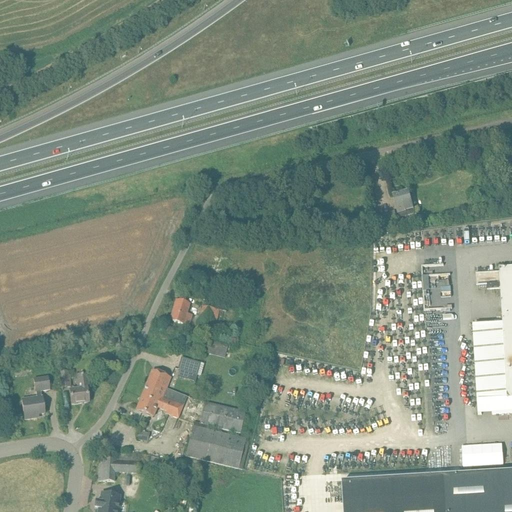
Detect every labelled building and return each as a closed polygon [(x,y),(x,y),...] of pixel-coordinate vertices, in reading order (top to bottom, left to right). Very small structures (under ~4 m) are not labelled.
[(408,192),(393,196),(395,206),(398,214),(397,215),(398,219),(415,215),(414,210),(413,210),(410,202),(408,192)] [(378,216),(384,235),(398,231),(395,212),(378,216)] [(301,223),(292,223),(291,235),(294,235),(294,236),(300,236),(301,223)] [(454,243),(463,243),(462,228),(454,228),(454,243)] [(448,264),(420,266),(420,276),(448,275),(448,264)] [(511,269),(499,270),(502,325),(473,327),(477,402),(507,400),(507,401),(511,400),(511,269)] [(176,301),(170,321),(183,325),(189,327),(192,316),(186,315),(189,305),(176,301)] [(223,323),(227,307),(204,302),(197,325),(219,331),(221,323),(223,323)] [(98,341),(100,350),(118,345),(115,337),(98,341)] [(220,343),(220,340),(214,339),(213,342),(210,341),(207,355),(231,360),(232,357),(238,358),(240,348),(220,343)] [(186,381),(195,383),(200,364),(181,358),(177,370),(188,374),(186,381)] [(152,372),(147,386),(157,390),(158,387),(166,390),(170,379),(162,375),(152,372)] [(68,374),(59,375),(61,389),(70,388),(68,374)] [(70,392),(70,396),(71,406),(88,404),(87,390),(89,390),(87,375),(76,377),(77,382),(78,391),(70,392)] [(35,394),(36,394),(37,399),(22,401),(24,421),(34,420),(34,417),(45,415),(42,398),(41,392),(50,391),(48,378),(33,380),(35,394)] [(147,386),(136,412),(145,415),(153,418),(157,408),(165,412),(164,414),(165,415),(178,420),(187,398),(174,393),(171,402),(162,398),(166,390),(158,387),(157,390),(147,386)] [(194,423),(185,458),(238,470),(246,439),(208,430),(208,427),(240,435),(246,413),(205,403),(200,424),(194,423)] [(137,441),(148,443),(150,434),(147,434),(146,434),(139,432),(137,441)] [(99,460),(98,482),(114,483),(115,473),(138,475),(139,464),(146,464),(162,468),(164,461),(147,457),(139,455),(115,454),(115,460),(99,460)] [(511,511),(511,472),(342,483),(343,511),(511,511)] [(97,511),(117,511),(120,498),(101,495),(99,503),(95,502),(94,509),(98,510),(97,511)]
